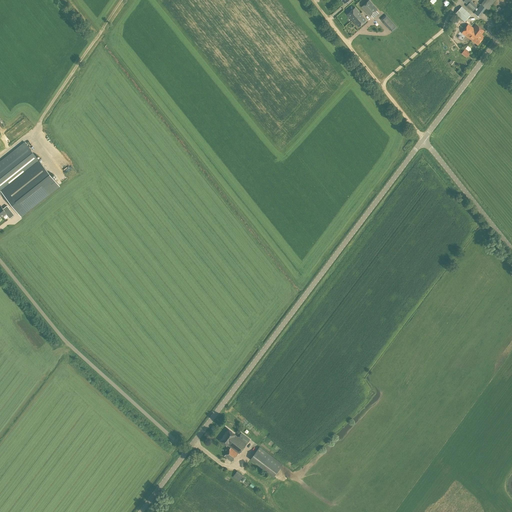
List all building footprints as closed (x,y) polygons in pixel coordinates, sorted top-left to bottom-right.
[(370,16),(377,9),(368,0),(361,7),(370,16)] [(463,0),(463,1),(467,4),(466,6),(472,11),(476,6),(470,1),(470,0),(463,0)] [(493,0),(483,0),(481,3),(486,7),(488,9),(494,0),(493,0)] [(481,3),(478,8),(482,12),(486,7),(481,3)] [(464,21),(470,14),(462,6),(455,13),(464,21)] [(352,20),(360,13),(355,7),(347,14),(352,20)] [(358,27),(366,20),(360,13),(352,20),(358,27)] [(391,24),(383,16),(380,19),(388,27),(391,24)] [(471,26),(465,35),(478,45),(484,36),(480,33),(481,32),(482,33),(483,30),(476,25),(474,27),(475,28),(474,29),(471,26)] [(465,48),(461,53),(467,57),(471,52),(465,48)] [(18,135),(30,126),(26,120),(17,127),(16,125),(6,133),(9,138),(16,132),(18,135)] [(0,217),(2,216),(2,217),(6,214),(10,218),(14,215),(7,205),(3,209),(0,205),(0,204),(0,194),(2,193),(21,216),(59,185),(24,142),(0,161),(0,217)] [(63,165),(66,171),(73,168),(70,162),(63,165)] [(226,446),(227,445),(231,447),(224,456),(232,462),(238,453),(239,454),(247,444),(250,439),(241,432),(238,437),(235,435),(235,434),(229,429),(220,440),(226,446)] [(273,477),(283,464),(259,446),(250,459),(273,477)] [(237,470),(232,477),(239,482),(240,480),(242,477),(244,475),(237,470)]
